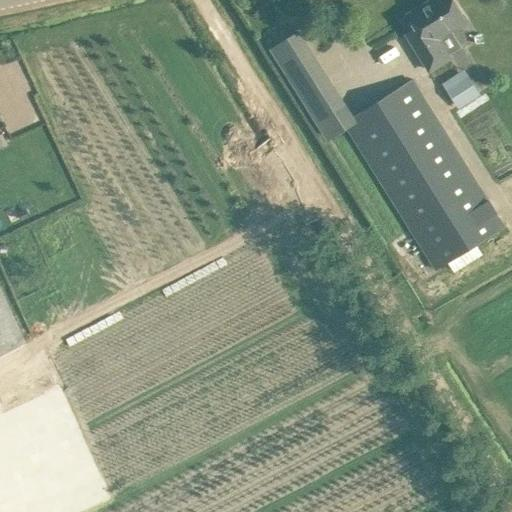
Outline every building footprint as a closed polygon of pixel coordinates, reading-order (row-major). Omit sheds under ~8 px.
[(413,42),(430,69),(451,56),(448,53),(438,36),(453,27),(467,18),(455,0),(431,0),(409,14),(422,36),(413,42)] [(463,44),(453,27),(438,36),(448,53),(463,44)] [(299,30),(272,48),(288,73),(298,89),(325,72),(315,56),(299,30)] [(442,81),(447,89),(468,74),(463,68),(442,81)] [(325,72),(298,89),(329,139),(346,127),(343,123),(352,118),(325,72)] [(468,74),(447,89),(459,108),(481,94),(468,74)] [(435,269),(504,227),(413,80),(352,118),(343,123),(346,127),(435,269)] [(0,288),(0,352),(24,342),(0,288)]
